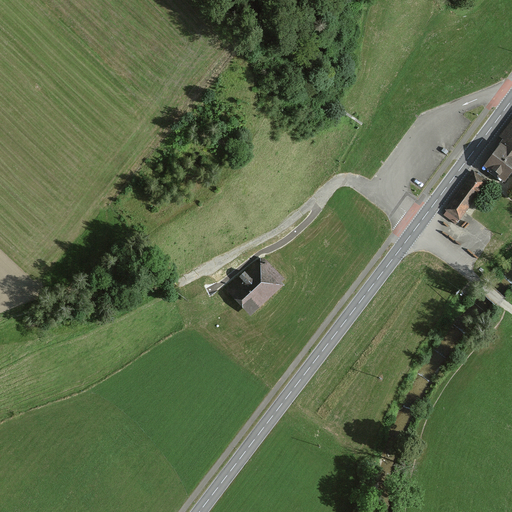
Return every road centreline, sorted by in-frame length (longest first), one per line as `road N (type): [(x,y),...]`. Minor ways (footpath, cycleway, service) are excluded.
road 1 (tertiary): [(199,511),(511,99)]
road 2 (track): [(0,336),(103,317),(307,207)]
